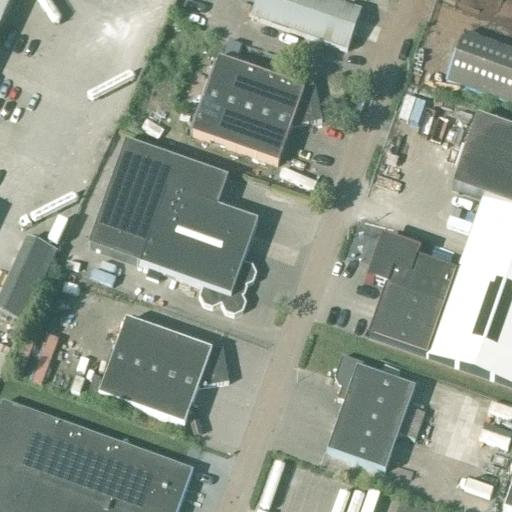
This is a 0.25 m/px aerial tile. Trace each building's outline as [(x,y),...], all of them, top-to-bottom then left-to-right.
[(0,0),(0,29),(13,0),(0,0)] [(346,54),(360,15),(316,0),(257,0),(250,21),(346,54)] [(511,110),(511,54),(463,38),(446,87),(511,110)] [(229,45),(222,65),(234,69),(241,49),(229,45)] [(290,131),(321,125),(315,91),(302,93),(234,69),(222,65),(218,64),(191,139),(277,169),(290,131)] [(385,289),(367,340),(511,391),(511,136),(476,124),(452,194),(482,204),(457,277),(414,262),(416,256),(382,244),(375,264),(382,275),(377,287),(385,289)] [(124,146),(87,251),(139,269),(139,270),(201,292),(198,301),(202,309),(211,313),(220,308),(224,317),(233,320),(242,316),(245,307),(241,299),(244,291),(252,287),(255,278),(251,269),(243,266),(257,226),(217,212),(227,183),(124,146)] [(420,196),(425,183),(387,170),(380,190),(409,200),(411,193),(420,196)] [(0,304),(18,315),(55,248),(25,232),(0,276),(0,304)] [(197,393),(228,387),(222,353),(209,355),(125,325),(98,400),(183,431),(197,393)] [(343,406),(326,457),(384,477),(398,439),(414,444),(422,419),(407,413),(414,393),(373,379),(375,373),(341,361),(334,381),(340,392),(336,404),(343,406)] [(504,432),(510,411),(478,401),(472,422),(504,432)] [(0,410),(0,511),(178,511),(192,475),(60,428),(2,407),(0,410)] [(391,511),(395,511),(393,496),(374,499),(375,511),(391,511)]
